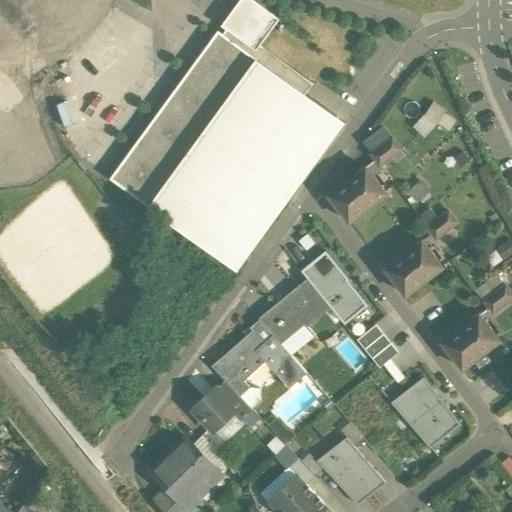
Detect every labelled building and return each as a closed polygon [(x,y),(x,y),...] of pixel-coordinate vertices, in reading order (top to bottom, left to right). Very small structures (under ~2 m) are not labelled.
[(280,18),(255,0),(239,0),(222,24),(227,28),(257,49),(261,44),(280,18)] [(310,80),(261,44),(257,49),(227,28),(224,33),(259,59),(302,91),(310,80)] [(224,33),(219,29),(111,176),(151,206),(259,59),(224,33)] [(302,91),(259,59),(151,206),(230,263),(337,116),(302,91)] [(415,128),(428,137),(447,109),(435,100),(415,128)] [(384,126),(363,142),(372,153),(393,137),(384,126)] [(372,153),(371,154),(380,165),(401,149),(393,137),(372,153)] [(386,193),(366,167),(329,195),(350,222),(386,193)] [(411,189),(418,199),(432,190),(425,179),(411,189)] [(449,210),(428,227),(436,238),(458,222),(449,210)] [(443,266),(422,240),(386,268),(406,295),(443,266)] [(302,271),(308,278),(331,307),(345,324),(370,305),(327,252),(302,271)] [(308,278),(259,317),(263,322),(282,343),(305,324),(307,327),(331,307),(308,278)] [(511,291),(506,284),(484,300),(493,312),(511,297),(511,291)] [(479,313),(443,342),(463,368),(500,340),(479,313)] [(253,330),(213,365),(226,379),(240,395),(250,386),(244,380),(266,360),(290,387),(307,372),(282,343),(263,322),(254,331),(253,330)] [(384,334),(377,324),(358,340),(365,349),(384,334)] [(392,343),(384,334),(365,349),(373,358),(392,343)] [(399,352),(392,343),(373,358),(380,367),(384,364),(391,359),(399,352)] [(405,377),(391,359),(384,364),(399,383),(405,377)] [(443,401),(424,378),(393,403),(412,426),(443,401)] [(226,379),(217,387),(215,386),(193,406),(216,431),(237,411),(243,418),(253,409),(240,395),(226,379)] [(462,425),(443,401),(412,426),(431,450),(462,425)] [(319,426),(302,433),(313,457),(330,450),(319,426)] [(186,435),(150,470),(166,486),(185,505),(187,507),(190,508),(194,509),(197,507),(200,505),(201,502),(202,498),(200,495),(198,492),(209,481),(205,477),(216,465),(186,435)] [(357,507),(387,483),(348,436),(319,460),(357,507)] [(315,475),(298,456),(289,464),(298,474),(307,483),(315,475)] [(511,476),(511,461),(509,458),(502,464),(511,476)] [(298,474),(269,501),(278,511),(297,511),(317,494),(307,483),(298,474)] [(185,505),(166,486),(154,498),(164,511),(179,511),(182,510),(181,509),(185,505)] [(333,511),(317,494),(297,511),(333,511)] [(15,511),(0,500),(0,499),(0,511),(15,511)]
